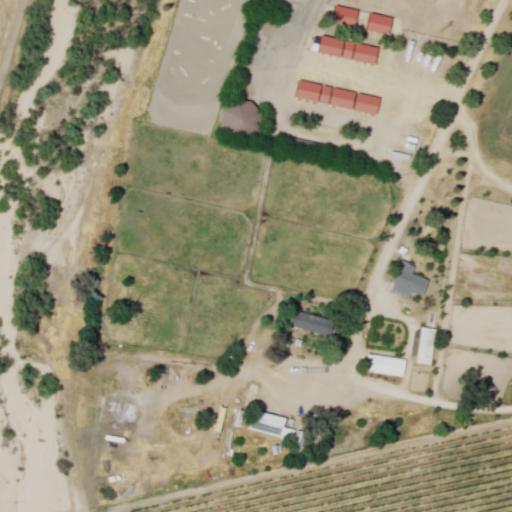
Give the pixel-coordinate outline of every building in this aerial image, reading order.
[(414,100),(402,94),(397,106),(409,111),(414,100)] [(228,105),(243,103),(256,111),(258,126),(250,138),(235,141),(223,133),(220,118),(228,105)] [(398,137),(385,131),(380,144),(393,150),(398,137)] [(284,139),(282,152),(356,165),(358,152),(284,139)] [(403,262),(390,292),(409,300),(413,292),(425,297),(431,283),(413,276),(416,268),(403,262)] [(294,311),(289,327),(328,338),(332,322),(294,311)] [(421,329),(436,330),(432,366),(417,365),(421,329)] [(368,357),(365,371),(403,378),(405,365),(368,357)] [(142,386),(145,370),(120,366),(117,381),(142,386)] [(256,394),(249,390),(242,404),(249,408),(256,394)] [(251,412),(247,431),(291,441),(293,431),(285,429),(287,421),(251,412)]
